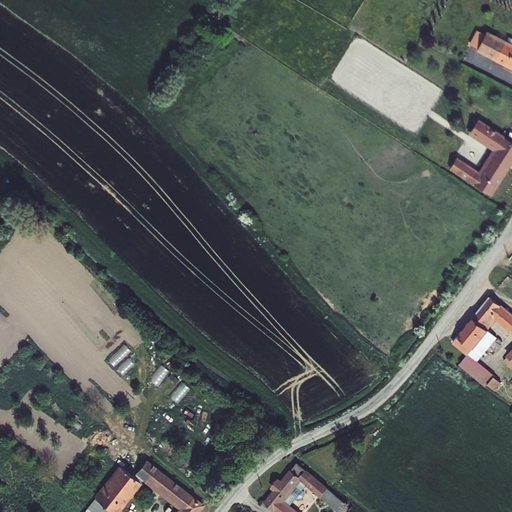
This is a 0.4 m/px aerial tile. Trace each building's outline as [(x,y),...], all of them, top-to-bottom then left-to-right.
[(495,57),(503,41),(492,34),(491,37),(484,33),(477,46),(495,57)] [(511,46),(503,41),(495,57),(511,67),(511,46)] [(511,173),(511,143),(484,124),(476,135),(500,152),(484,176),(463,162),(455,173),(496,200),(511,173)] [(472,359),(463,370),(499,397),(507,386),(481,365),(499,342),(486,332),(494,322),(511,336),(511,313),(492,299),(457,346),(472,359)] [(157,387),(168,370),(151,359),(144,369),(151,374),(147,380),(157,387)] [(188,456),(164,439),(156,450),(180,467),(188,456)] [(198,511),(202,507),(145,463),(134,478),(120,468),(96,500),(112,511),(121,511),(141,485),(175,511),(174,511),(198,511)] [(264,504),(271,511),(275,511),(282,505),(285,501),(292,506),(306,489),(299,483),(289,475),(281,483),(277,480),(267,491),(271,495),(264,504)] [(306,475),(299,483),(306,489),(328,507),(334,499),(306,475)] [(350,511),(334,499),(328,507),(334,511),(350,511)]
